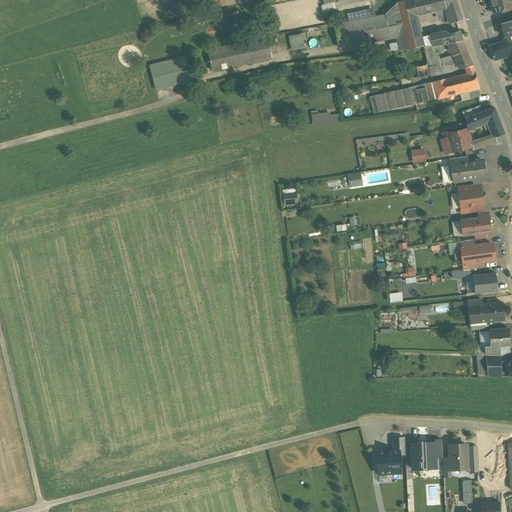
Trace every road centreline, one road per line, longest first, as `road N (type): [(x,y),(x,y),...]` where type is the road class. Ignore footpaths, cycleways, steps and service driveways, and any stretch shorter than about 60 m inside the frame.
road 1 (track): [(42,506),(368,421),(511,430)]
road 2 (track): [(43,511),(0,332)]
road 3 (track): [(173,99),(0,145)]
road 4 (secondary): [(511,128),(466,0)]
road 5 (track): [(479,426),(482,471),(495,484),(504,473),(501,429)]
